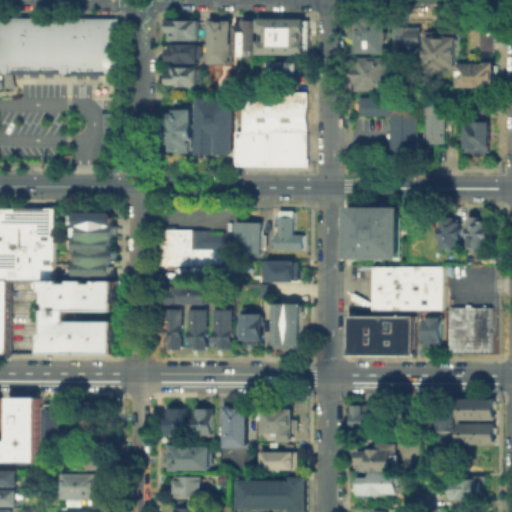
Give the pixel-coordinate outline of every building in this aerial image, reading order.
[(0,16),(0,68),(118,70),(118,16),(0,16)] [(304,17),(304,52),(257,52),(257,17),(304,17)] [(386,17),(386,52),(356,51),(356,17),(386,17)] [(167,39),(167,18),(199,18),(198,39),(167,39)] [(209,62),(209,18),(232,18),(232,62),(209,62)] [(235,19),(235,55),(256,55),(256,19),(235,19)] [(395,25),(422,25),(422,50),(395,50),(395,25)] [(427,66),(427,32),(458,33),(458,66),(427,66)] [(493,50),(493,34),(480,34),(480,50),(493,50)] [(167,61),(167,42),(198,42),(198,61),(167,61)] [(391,55),(390,89),(357,89),(357,55),(391,55)] [(298,60),(298,80),(268,80),(269,60),(298,60)] [(459,62),(495,61),(495,85),(459,86),(459,62)] [(167,85),(167,64),(199,64),(199,85),(167,85)] [(243,99),(276,98),(276,90),(307,89),(307,163),(236,164),(236,129),(243,129),(243,99)] [(197,152),(197,95),(234,95),(234,152),(197,152)] [(391,114),(360,114),(360,95),(420,96),(420,151),(391,151),(391,114)] [(427,142),(427,105),(446,105),(446,142),(427,142)] [(166,152),(166,107),(193,107),(193,152),(166,152)] [(465,120),(490,120),(490,151),(465,151),(465,120)] [(0,204),(0,275),(57,275),(57,204),(0,204)] [(404,260),(353,260),(353,209),(403,209),(404,260)] [(113,213),(113,227),(118,227),(118,238),(113,238),(113,251),(117,251),(117,262),(113,262),(112,274),(83,274),(83,272),(79,272),(79,262),(83,262),(83,249),(79,249),(79,238),(83,238),(84,225),(79,225),(79,213),(113,213)] [(297,213),(297,237),(306,237),(306,250),(281,250),(281,213),(297,213)] [(490,220),(490,248),(474,248),(474,220),(490,220)] [(464,222),(464,248),(445,248),(446,222),(464,222)] [(253,255),(241,255),(241,226),(262,226),(261,255),(253,255)] [(164,227),(164,259),(196,259),(196,227),(164,227)] [(268,264),(314,264),(313,280),(268,280),(268,264)] [(447,267),(447,311),(379,311),(379,267),(447,267)] [(45,279),(64,279),(64,283),(74,283),(74,280),(89,280),(89,284),(99,284),(99,280),(118,280),(119,310),(72,310),(72,321),(119,320),(119,353),(45,354),(45,332),(49,332),(49,291),(45,291),(45,279)] [(0,280),(9,280),(9,353),(0,353),(0,280)] [(204,283),(205,302),(165,303),(165,289),(172,289),(172,284),(204,283)] [(263,300),(263,285),(272,285),(272,300),(263,300)] [(304,307),(303,347),(279,347),(279,307),(304,307)] [(166,308),(185,308),(185,347),(171,347),(171,340),(166,340),(166,333),(164,333),(164,316),(166,316),(166,308)] [(190,308),(209,308),(209,347),(195,347),(195,341),(190,341),(190,308)] [(455,308),(495,309),(495,353),(455,353),(455,308)] [(214,309),(233,309),(233,348),(219,348),(219,341),(214,341),(214,309)] [(258,312),(258,317),(265,317),(265,341),(258,341),(258,345),(243,345),(244,312),(258,312)] [(354,318),(418,318),(418,357),(354,356),(354,318)] [(445,321),(445,347),(430,347),(430,320),(445,321)] [(0,397),(2,397),(2,441),(11,441),(11,397),(40,397),(41,463),(0,463),(0,397)] [(459,398),(496,398),(496,418),(459,418),(459,398)] [(258,404),(294,404),(294,440),(279,440),(279,432),(258,432),(258,404)] [(113,405),(113,420),(83,419),(83,405),(113,405)] [(248,405),(248,446),(224,446),(224,405),(248,405)] [(419,406),(419,437),(402,436),(402,406),(419,406)] [(357,407),(377,407),(376,419),(386,419),(385,437),(369,437),(369,432),(357,432),(357,407)] [(49,443),(49,409),(66,410),(66,443),(49,443)] [(454,411),(454,442),(439,442),(439,410),(454,411)] [(171,411),(187,411),(187,436),(171,436),(171,411)] [(200,411),(215,411),(215,435),(200,434),(200,411)] [(459,421),(495,421),(495,442),(459,442),(459,421)] [(79,441),(79,426),(103,426),(103,441),(79,441)] [(362,468),(362,445),(397,446),(397,468),(362,468)] [(174,471),(174,447),(215,447),(215,471),(174,471)] [(80,450),(111,450),(111,469),(80,469),(80,450)] [(260,450),(295,450),(295,466),(260,466),(260,450)] [(0,487),(0,472),(16,472),(16,487),(0,487)] [(66,499),(66,475),(101,475),(101,499),(66,499)] [(288,478),(288,475),(305,475),(305,510),(288,510),(288,507),(237,507),(237,478),(288,478)] [(363,494),(363,478),(400,478),(399,494),(363,494)] [(456,497),(456,479),(486,479),(486,497),(456,497)] [(179,497),(179,480),(204,480),(203,497),(179,497)] [(0,505),(0,492),(19,492),(19,506),(0,505)] [(442,495),(442,508),(425,508),(425,495),(442,495)]
